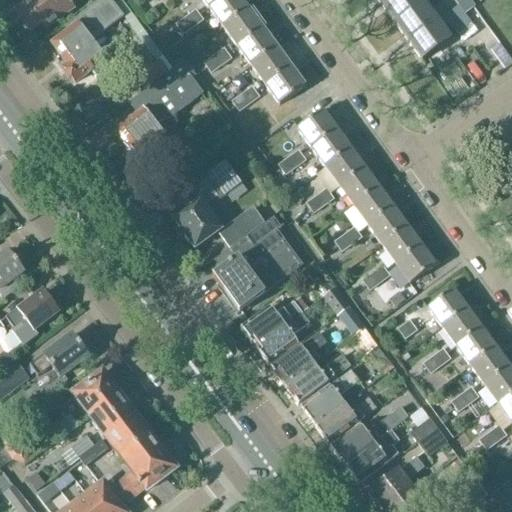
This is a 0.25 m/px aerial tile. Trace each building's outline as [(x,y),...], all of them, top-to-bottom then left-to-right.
[(31,0),(14,13),(30,34),(42,25),(46,30),(72,10),(64,0),(31,0)] [(68,67),(64,70),(75,85),(90,73),(96,81),(98,81),(110,72),(110,70),(105,63),(106,62),(87,37),(92,34),(96,39),(124,18),(114,6),(109,0),(102,0),(65,29),(68,33),(52,46),(52,48),(49,50),(59,64),(63,61),(68,67)] [(223,0),(201,0),(209,10),(223,0)] [(248,11),(240,0),(223,0),(209,10),(223,30),(248,11)] [(390,0),(380,7),(393,26),(425,3),(422,0),(390,0)] [(468,0),(458,7),(464,16),(474,8),(468,0)] [(425,3),(393,26),(407,44),(438,22),(425,3)] [(262,30),(248,11),(223,30),(237,49),(262,30)] [(203,22),(196,12),(176,27),(183,37),(203,22)] [(438,22),(407,44),(421,64),(452,41),(438,22)] [(276,50),(262,30),(237,49),(251,68),(276,50)] [(511,64),(499,46),(491,53),(504,71),(511,65),(511,64)] [(290,69),(276,50),(251,68),(265,87),(290,69)] [(231,61),(224,51),(203,65),(211,76),(231,61)] [(127,147),(126,148),(127,150),(127,155),(131,161),(135,161),(137,163),(150,153),(151,155),(152,154),(156,158),(169,148),(165,143),(167,142),(156,127),(166,119),(168,121),(201,96),(190,81),(195,78),(183,63),(133,100),(143,113),(116,133),(127,147)] [(165,76),(158,66),(138,81),(145,91),(165,76)] [(305,89),(290,69),(265,87),(280,107),(305,89)] [(227,85),(214,95),(221,104),(234,94),(227,85)] [(259,99),(252,89),(232,104),(239,114),(259,99)] [(297,131),(311,151),(337,133),(322,113),(297,131)] [(351,152),(337,133),(311,151),(325,170),(351,152)] [(365,171),(351,152),(325,170),(339,190),(365,171)] [(286,177),(306,163),(298,153),(278,167),(286,177)] [(189,246),(192,247),(194,250),(219,231),(203,209),(216,199),(218,201),(240,185),(224,164),(189,190),(195,198),(171,217),(185,237),(185,240),(189,246)] [(379,190),(365,171),(339,190),(353,209),(379,190)] [(393,209),(379,190),(353,209),(367,228),(393,209)] [(333,201),(327,192),(307,205),(313,215),(333,201)] [(407,229),(393,209),(367,228),(381,247),(407,229)] [(236,261),(212,278),(238,315),(303,269),(278,234),(282,231),(275,221),(233,251),(231,253),(236,261)] [(232,224),(216,236),(228,251),(244,240),(232,224)] [(421,248),(407,229),(381,247),(395,266),(421,248)] [(334,244),(342,254),(361,240),(354,230),(334,244)] [(395,266),(410,286),(435,268),(421,248),(395,266)] [(0,298),(3,302),(19,289),(13,282),(24,274),(22,272),(24,270),(18,261),(15,263),(8,254),(0,259),(0,298)] [(389,279),(382,268),(362,283),(370,293),(389,279)] [(323,300),(334,291),(326,280),(315,289),(323,300)] [(334,291),(323,300),(338,319),(349,311),(334,291)] [(427,311),(441,330),(467,312),(453,292),(427,311)] [(42,294),(40,296),(26,307),(25,306),(5,321),(14,332),(12,334),(23,348),(38,337),(35,332),(58,315),(42,294)] [(400,296),(390,303),(396,311),(406,304),(400,296)] [(270,308),(240,331),(254,350),(300,314),(293,304),(276,316),(270,308)] [(349,311),(338,319),(353,338),(364,330),(349,311)] [(481,331),(467,312),(441,330),(455,350),(481,331)] [(301,315),(300,314),(254,350),(268,368),(298,345),(292,338),(308,325),(301,315)] [(411,333),(415,330),(410,322),(398,331),(405,342),(413,336),(411,333)] [(495,350),(481,331),(455,350),(469,369),(495,350)] [(299,348),(270,371),(284,389),(313,367),(308,359),(334,339),(328,332),(319,335),(300,350),(299,348)] [(90,356),(74,335),(44,357),(44,356),(30,367),(38,378),(52,368),(60,378),(90,356)] [(374,340),(363,349),(368,356),(379,348),(374,340)] [(509,369),(495,350),(469,369),(483,388),(509,369)] [(431,376),(451,361),(443,351),(423,366),(431,376)] [(4,355),(0,357),(0,372),(11,364),(4,355)] [(319,374),(313,367),(284,389),(298,408),(328,385),(327,383),(349,366),(342,357),(319,374)] [(0,376),(0,404),(29,382),(16,364),(0,376)] [(511,396),(511,373),(509,369),(483,388),(497,407),(511,396)] [(329,388),(300,410),(314,429),(344,406),(337,398),(358,382),(351,373),(330,389),(329,388)] [(74,395),(91,417),(118,397),(102,375),(74,395)] [(478,400),(471,390),(451,404),(458,414),(478,400)] [(511,425),(511,396),(497,407),(511,426),(511,425)] [(119,398),(118,397),(91,417),(107,439),(118,430),(117,429),(134,417),(127,407),(127,404),(122,398),(119,398)] [(344,406),(314,429),(327,447),(357,424),(356,423),(375,409),(366,399),(349,412),(344,406)] [(359,427),(329,450),(343,468),(380,441),(380,440),(407,420),(399,409),(365,435),(359,427)] [(70,417),(54,429),(63,440),(79,428),(70,417)] [(144,426),(141,426),(134,417),(117,429),(118,430),(107,439),(102,443),(94,448),(94,449),(79,460),(85,469),(111,449),(109,446),(111,444),(122,458),(150,438),(148,435),(148,432),(144,426)] [(428,421),(410,434),(417,445),(435,431),(428,421)] [(506,438),(499,428),(478,443),(486,453),(506,438)] [(15,431),(0,441),(0,444),(12,462),(25,464),(28,451),(15,431)] [(446,446),(435,431),(417,445),(428,459),(446,446)] [(380,441),(343,468),(357,487),(387,464),(381,456),(398,444),(390,433),(380,441)] [(159,450),(150,438),(122,458),(133,473),(109,491),(120,507),(144,489),(146,491),(174,471),(166,459),(167,457),(161,449),(159,450)] [(71,451),(79,460),(94,449),(94,448),(87,439),(71,451)] [(0,469),(0,470),(12,462),(0,444),(0,469)] [(398,472),(370,494),(383,511),(385,511),(413,491),(407,484),(424,471),(416,460),(399,473),(398,472)] [(467,472),(448,487),(466,511),(468,511),(487,498),(467,472)] [(69,475),(54,486),(60,495),(75,483),(69,475)] [(123,511),(120,507),(109,491),(103,484),(65,511),(123,511)] [(54,486),(37,499),(44,507),(60,495),(54,486)] [(32,511),(14,487),(4,494),(17,511),(32,511)] [(418,499),(413,491),(385,511),(425,511),(426,511),(444,498),(435,487),(418,499)]
